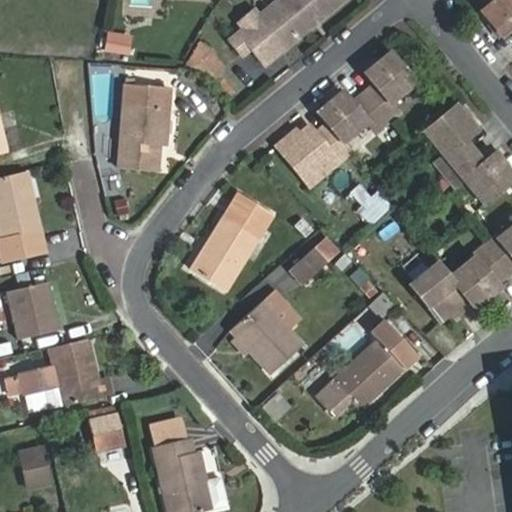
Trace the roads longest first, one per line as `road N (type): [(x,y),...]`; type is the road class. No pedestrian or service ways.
road 1 (residential): [(319,511),(145,316),(138,275),(156,235),(232,144),(409,0)]
road 2 (residential): [(511,353),(321,511)]
road 3 (residential): [(420,0),(511,107)]
